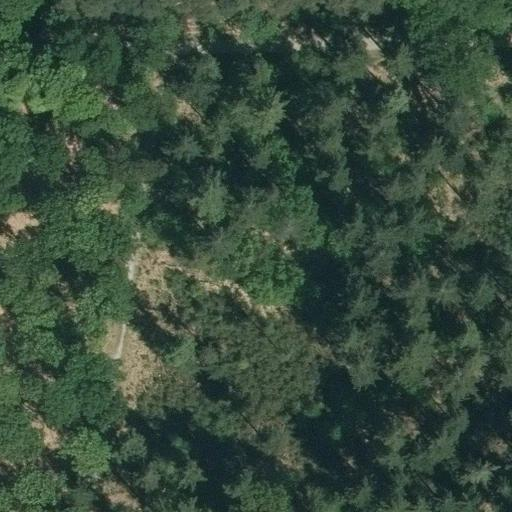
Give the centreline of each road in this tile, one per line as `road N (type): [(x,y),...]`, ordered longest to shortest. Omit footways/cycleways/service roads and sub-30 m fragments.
road 1 (track): [(164,46),(511,39)]
road 2 (track): [(0,49),(164,46)]
